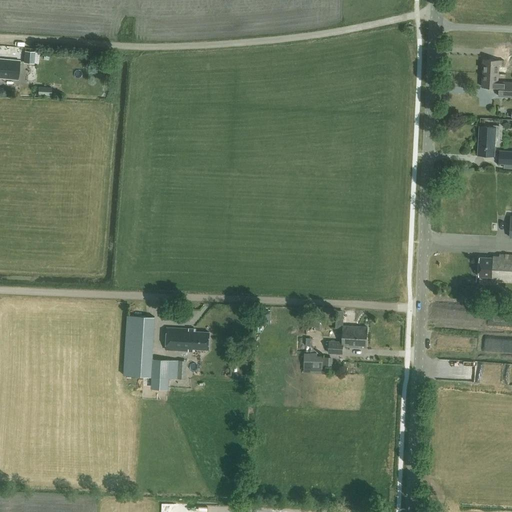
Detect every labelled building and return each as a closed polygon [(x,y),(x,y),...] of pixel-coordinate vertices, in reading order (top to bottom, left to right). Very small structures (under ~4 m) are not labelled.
[(483,73),(498,74),(499,66),(511,66),(511,48),(509,49),(508,61),(484,59),(483,73)] [(0,77),(16,79),(18,61),(0,58),(0,77)] [(511,81),(507,81),(506,82),(498,82),(498,74),(483,73),(482,86),(498,87),(497,95),(511,95),(511,81)] [(37,95),(50,95),(50,87),(38,86),(37,95)] [(478,154),(494,155),(496,127),(480,126),(478,154)] [(504,164),(511,164),(511,150),(499,150),(498,163),(504,164)] [(511,281),(511,255),(499,255),(499,258),(479,257),(478,276),(492,277),(492,281),(511,281)] [(188,319),(189,310),(171,309),(171,318),(188,319)] [(178,369),(179,360),(152,359),(154,317),(127,315),(124,375),(151,376),(151,389),(168,390),(169,377),(178,378),(178,369)] [(366,326),(343,325),(344,317),(338,317),(337,328),(342,329),(342,342),(329,341),(329,353),(342,354),(343,346),(366,347),(366,326)] [(193,349),(207,349),(208,332),(194,332),(194,329),(167,328),(166,349),(193,350),(193,349)] [(321,368),(322,358),(317,358),(317,354),(311,354),(311,368),(321,368)] [(347,355),(347,365),(361,365),(361,355),(347,355)] [(323,357),(323,366),(332,366),(332,357),(323,357)]
